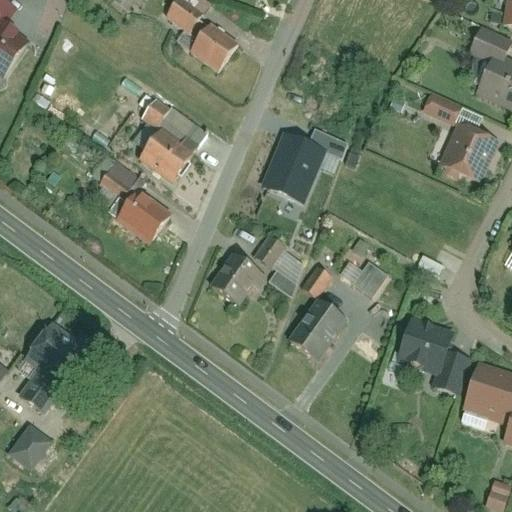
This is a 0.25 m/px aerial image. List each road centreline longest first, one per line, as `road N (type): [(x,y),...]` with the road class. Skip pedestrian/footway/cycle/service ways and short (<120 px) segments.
road 1 (residential): [(304,0),(152,331)]
road 2 (tertiary): [(393,511),(152,331)]
road 3 (residential): [(511,187),(464,293),(479,330),(511,352)]
road 4 (tertiary): [(152,331),(0,220)]
